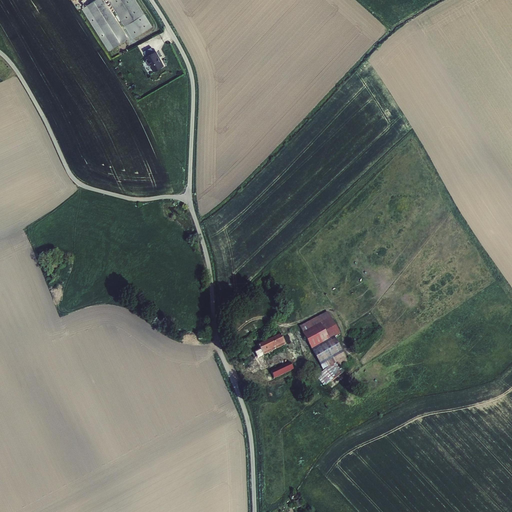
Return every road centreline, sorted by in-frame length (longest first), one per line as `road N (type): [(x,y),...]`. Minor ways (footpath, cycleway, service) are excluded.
road 1 (unclassified): [(189,194),(217,339),(248,422),(254,511)]
road 2 (unclassified): [(0,52),(75,180),(134,199),(189,194)]
road 3 (unclassified): [(151,0),(191,76),(189,194)]
